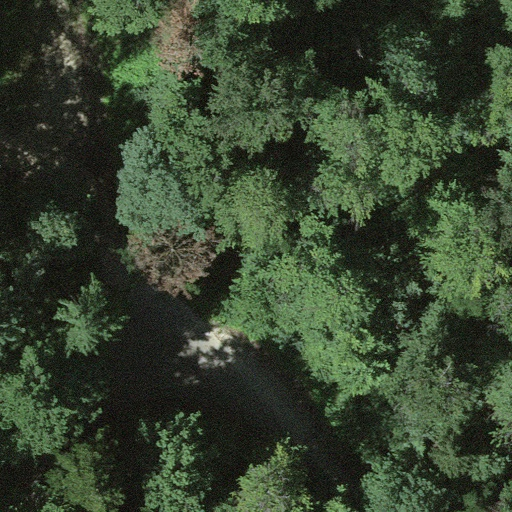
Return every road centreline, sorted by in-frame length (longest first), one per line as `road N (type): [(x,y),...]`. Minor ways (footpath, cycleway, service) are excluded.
road 1 (track): [(0,184),(128,288),(33,511)]
road 2 (track): [(128,288),(362,511)]
road 3 (track): [(128,288),(61,109),(60,0)]
